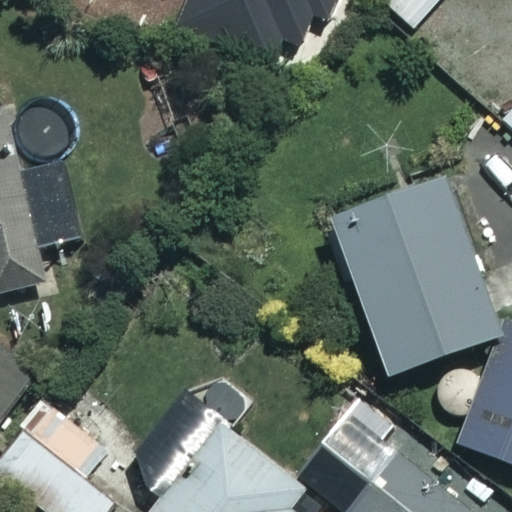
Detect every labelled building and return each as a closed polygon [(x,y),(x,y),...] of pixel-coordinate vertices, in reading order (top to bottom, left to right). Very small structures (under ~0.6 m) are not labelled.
[(270,0),(238,0),(266,11),(270,0)] [(439,0),(377,0),(378,0),(411,31),(439,0)] [(511,102),(500,115),(511,126),(511,102)] [(0,291),(40,283),(5,113),(0,113),(0,291)] [(494,338),(438,181),(326,221),(382,378),(494,338)] [(511,328),(504,325),(457,445),(511,467),(511,328)] [(0,422),(36,384),(0,350),(0,422)] [(473,511),(348,408),(296,471),(345,511),(473,511)] [(324,511),(215,428),(150,511),(124,511),(21,432),(0,459),(0,484),(36,511),(324,511)]
